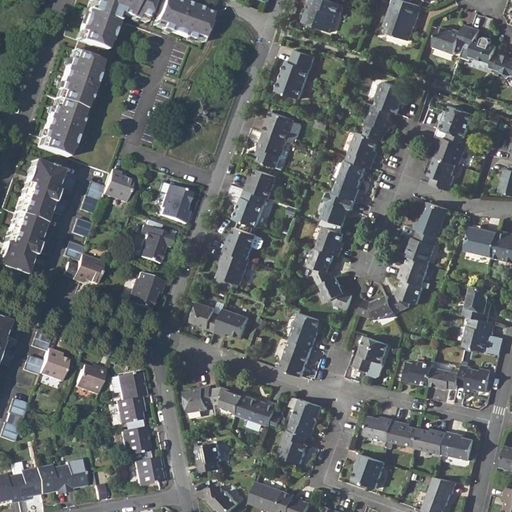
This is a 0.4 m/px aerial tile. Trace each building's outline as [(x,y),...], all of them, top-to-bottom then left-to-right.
[(91,0),(91,3),(86,2),(76,31),(80,32),(77,41),(102,50),(105,41),(107,42),(113,25),(110,24),(113,17),(115,18),(131,24),(133,19),(142,23),(150,0),(91,0)] [(203,10),(181,2),(175,0),(159,0),(150,25),(159,28),(157,33),(191,45),(192,40),(201,44),(212,15),(203,12),(203,10)] [(302,24),(329,33),(334,16),(339,17),(342,7),(322,0),(309,0),(307,6),(310,7),(308,13),(306,12),(302,24)] [(390,37),(409,43),(414,30),(412,29),(416,20),(417,21),(422,9),(395,0),(394,0),(384,29),(392,32),(390,37)] [(433,48),(454,56),(457,46),(465,49),(466,45),(472,29),(463,26),(461,33),(453,30),(452,32),(440,28),(433,48)] [(472,29),(466,45),(473,47),(472,51),(470,58),(490,65),(496,48),(490,46),(492,42),(490,40),(485,38),(483,39),(481,42),(476,41),(479,31),(472,29)] [(285,76),(306,83),(315,57),(295,50),(290,63),(287,62),(284,73),(286,74),(285,76)] [(66,60),(55,91),(59,92),(53,109),(49,107),(38,138),(42,140),(39,148),(64,157),(67,148),(69,149),(80,118),(78,118),(84,101),(86,102),(97,71),(95,70),(98,61),(73,52),(70,61),(66,60)] [(511,60),(501,56),(496,72),(499,73),(498,74),(503,76),(505,80),(508,78),(511,79),(511,77),(511,60)] [(353,75),(357,64),(350,61),(346,72),(353,75)] [(277,91),(300,99),(306,83),(285,76),(283,80),(281,80),(277,91)] [(403,108),(408,92),(406,91),(406,90),(385,83),(383,82),(378,98),(377,100),(375,106),(393,113),(398,114),(400,107),(403,108)] [(55,91),(49,107),(53,109),(59,92),(55,91)] [(374,106),(367,126),(369,127),(366,135),(379,140),(384,141),(388,130),(390,131),(394,121),(390,120),(393,113),(375,106),(374,106)] [(467,139),(476,115),(452,106),(449,114),(445,112),(439,129),(449,133),(467,139)] [(295,120),(273,112),(270,119),(269,118),(264,132),(265,133),(287,141),(295,120)] [(497,128),(502,115),(497,113),(492,126),(497,128)] [(315,126),(325,129),(328,123),(317,119),(315,126)] [(358,132),(349,161),(366,167),(372,169),(375,160),(372,159),(375,152),(379,140),(366,135),(358,132)] [(277,168),(287,141),(265,133),(259,149),(263,150),(259,161),(277,168)] [(460,166),(469,140),(467,139),(449,133),(447,139),(443,138),(439,150),(441,150),(438,158),(456,165),(460,166)] [(449,191),(454,176),(452,176),(456,165),(438,158),(436,158),(429,175),(434,177),(431,184),(449,191)] [(46,210),(51,196),(53,190),(52,190),(54,184),(59,170),(31,160),(23,182),(29,184),(17,215),(6,246),(1,244),(0,246),(0,268),(21,276),(26,261),(28,256),(29,256),(31,251),(36,237),(46,210)] [(346,160),(335,193),(357,201),(361,189),(359,188),(366,167),(349,161),(346,160)] [(508,168),(502,192),(511,194),(511,163),(511,169),(508,168)] [(59,170),(54,184),(70,189),(75,176),(59,170)] [(271,198),(278,177),(258,170),(255,178),(253,183),(250,182),(247,190),(269,197),(271,198)] [(106,187),(102,196),(125,204),(133,183),(120,178),(121,174),(111,171),(106,187)] [(102,196),(106,187),(91,181),(81,210),(95,216),(102,196)] [(29,184),(23,182),(12,213),(17,215),(29,184)] [(161,213),(186,222),(191,210),(187,208),(193,191),(169,183),(161,206),(163,207),(161,213)] [(246,189),(236,219),(258,227),(269,197),(247,190),(246,189)] [(329,202),(323,218),(344,225),(348,215),(350,209),(353,211),(357,201),(335,193),(330,192),(327,202),(329,202)] [(51,196),(46,210),(61,215),(65,202),(51,196)] [(428,202),(423,218),(425,218),(423,223),(421,222),(418,221),(415,229),(418,230),(438,237),(449,210),(428,202)] [(17,215),(12,213),(1,244),(6,246),(17,215)] [(72,234),(87,239),(92,225),(77,220),(72,234)] [(144,233),(137,254),(160,262),(166,245),(169,246),(174,234),(143,223),(140,231),(144,233)] [(324,226),(317,248),(334,254),(340,256),(343,248),(340,247),(341,242),(345,234),(324,226)] [(467,250),(495,256),(500,232),(481,227),(478,230),(473,228),(467,250)] [(257,236),(257,235),(236,228),(233,238),(231,244),(228,243),(225,251),(249,260),(253,247),(257,236)] [(511,232),(501,229),(500,232),(495,256),(494,257),(511,261),(511,232)] [(415,238),(412,247),(410,246),(406,256),(409,257),(429,264),(438,237),(418,230),(415,238)] [(257,236),(253,247),(259,249),(262,247),(264,241),(263,238),(257,236)] [(36,237),(31,251),(46,256),(51,242),(36,237)] [(64,257),(78,263),(81,256),(83,249),(69,243),(64,257)] [(315,247),(308,265),(316,268),(314,273),(319,285),(321,285),(334,279),(330,272),(328,271),(331,263),(334,254),(317,248),(315,247)] [(219,277),(240,284),(241,284),(249,260),(225,251),(222,259),(224,260),(219,277)] [(83,280),(95,284),(103,264),(81,256),(78,263),(77,266),(72,278),(72,280),(82,283),(83,280)] [(429,264),(409,257),(406,265),(405,270),(401,269),(398,277),(403,279),(422,286),(430,264),(429,264)] [(42,267),(26,261),(21,276),(37,282),(42,267)] [(63,275),(72,278),(77,266),(67,263),(63,275)] [(127,299),(151,308),(157,290),(161,291),(165,280),(141,271),(138,278),(135,277),(127,299)] [(240,284),(219,277),(216,284),(237,291),(240,284)] [(332,300),(335,306),(348,310),(353,296),(345,293),(344,293),(341,286),(337,277),(334,279),(321,285),(329,301),(332,300)] [(400,289),(397,298),(395,297),(390,299),(396,312),(396,313),(409,307),(410,302),(417,305),(424,287),(422,286),(403,279),(400,289)] [(471,318),(487,322),(491,306),(488,306),(489,302),(492,290),(472,286),(470,297),(468,297),(464,317),(471,318)] [(365,300),(360,315),(372,319),(377,316),(379,319),(396,312),(390,299),(388,295),(378,300),(371,303),(371,302),(365,300)] [(208,330),(214,313),(216,310),(198,304),(191,323),(208,330)] [(248,319),(223,310),(221,316),(215,334),(224,337),(225,334),(241,339),(248,319)] [(214,313),(208,330),(208,331),(215,334),(221,316),(214,313)] [(312,348),(317,333),(316,332),(320,320),(300,313),(291,340),(312,348)] [(489,341),(491,333),(493,334),(495,324),(487,322),(471,318),(464,348),(486,353),(489,341)] [(6,320),(1,336),(16,342),(21,325),(6,320)] [(31,347),(46,352),(47,349),(51,338),(36,332),(31,347)] [(359,355),(374,360),(381,363),(388,344),(366,336),(359,355)] [(291,340),(280,369),(302,377),(312,348),(291,340)] [(42,362),(39,373),(60,381),(67,360),(59,357),(61,354),(47,349),(46,352),(42,362)] [(12,354),(0,350),(0,365),(7,368),(12,354)] [(374,360),(359,355),(358,354),(354,366),(370,372),(374,360)] [(39,373),(42,362),(28,357),(23,371),(38,376),(39,373)] [(381,363),(374,360),(370,372),(369,374),(377,377),(380,376),(383,366),(381,363)] [(408,365),(403,384),(410,385),(419,387),(419,385),(431,388),(435,370),(435,367),(416,363),(415,366),(408,365)] [(96,394),(105,369),(92,365),(91,368),(83,365),(75,386),(96,394)] [(470,369),(464,367),(462,376),(459,387),(465,389),(464,393),(473,395),(474,392),(487,394),(489,381),(495,382),(496,374),(479,370),(478,372),(469,370),(470,369)] [(431,388),(448,392),(449,390),(458,392),(459,387),(462,376),(435,370),(431,388)] [(120,393),(122,401),(141,398),(146,397),(144,386),(141,386),(141,383),(144,383),(142,373),(117,377),(118,378),(120,393)] [(110,379),(112,394),(120,393),(118,378),(110,379)] [(189,413),(207,410),(206,407),(214,405),(211,390),(210,386),(203,387),(203,390),(195,391),(185,393),(189,413)] [(222,408),(238,413),(244,397),(235,394),(228,391),(228,389),(222,387),(211,390),(214,405),(220,404),(224,405),(222,408)] [(238,415),(271,427),(272,424),(275,417),(279,404),(270,401),(269,404),(245,395),(244,397),(238,413),(238,415)] [(144,413),(141,398),(122,401),(115,402),(120,424),(142,421),(141,413),(144,413)] [(10,414),(23,418),(25,411),(27,405),(14,401),(10,414)] [(289,431),(309,438),(311,439),(323,407),(306,401),(303,408),(298,406),(289,431)] [(366,435),(391,441),(396,420),(396,419),(387,417),(387,420),(371,416),(366,435)] [(281,419),(275,417),(272,424),(278,426),(281,419)] [(421,429),(404,425),(404,422),(396,420),(391,441),(417,447),(421,429)] [(1,437),(15,442),(20,428),(6,423),(1,437)] [(120,434),(124,457),(148,454),(147,443),(145,443),(144,439),(147,439),(144,429),(120,434)] [(417,447),(445,454),(450,432),(440,430),(440,432),(421,429),(417,447)] [(303,464),(310,445),(307,444),(309,438),(289,431),(284,445),(287,447),(283,457),(303,464)] [(445,454),(471,460),(476,439),(465,436),(464,438),(459,437),(460,433),(450,431),(450,432),(445,454)] [(218,444),(197,448),(199,457),(200,466),(198,466),(200,474),(219,470),(218,463),(222,462),(218,444)] [(511,445),(507,445),(502,465),(511,467),(511,445)] [(378,489),(387,463),(386,463),(362,454),(360,462),(362,463),(361,468),(361,469),(358,469),(354,480),(378,489)] [(162,483),(160,473),(157,474),(157,468),(159,468),(158,459),(134,463),(138,487),(162,483)] [(60,468),(65,494),(73,492),(71,484),(75,483),(76,488),(87,486),(82,460),(67,463),(67,466),(60,468)] [(19,502),(27,500),(25,492),(28,491),(29,496),(41,495),(36,468),(23,471),(21,463),(12,465),(14,476),(19,502)] [(55,486),(57,495),(65,494),(60,468),(52,469),(51,466),(36,468),(41,495),(53,492),(52,487),(55,486)] [(10,495),(11,503),(19,502),(14,476),(7,478),(6,474),(0,474),(0,501),(7,501),(6,496),(10,495)] [(436,478),(424,511),(426,511),(444,511),(446,506),(448,507),(458,483),(436,478)] [(258,482),(250,504),(266,510),(267,507),(278,511),(279,511),(286,492),(258,482)] [(104,485),(95,486),(98,501),(106,499),(104,485)] [(230,511),(239,504),(227,491),(224,494),(221,493),(220,486),(205,490),(207,501),(212,506),(214,504),(219,509),(221,511),(230,511)] [(511,511),(511,487),(506,486),(503,499),(507,500),(503,511),(511,511)] [(279,511),(309,511),(312,505),(305,502),(296,499),(297,496),(286,492),(279,511)]
